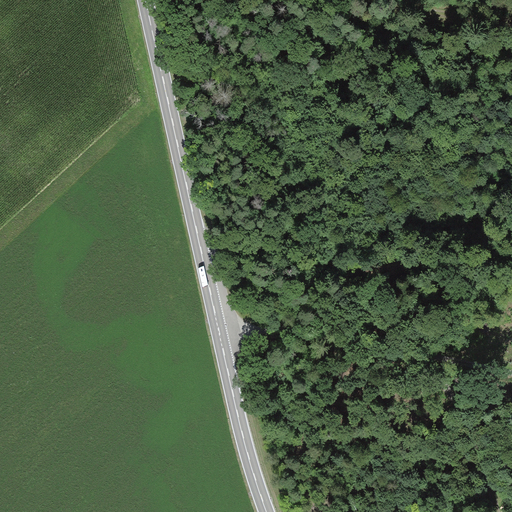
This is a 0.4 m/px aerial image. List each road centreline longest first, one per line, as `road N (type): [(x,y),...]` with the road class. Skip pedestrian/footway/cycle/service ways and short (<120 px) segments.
road 1 (primary): [(267,511),(232,391),(146,0)]
road 2 (track): [(511,373),(300,328),(217,323)]
road 3 (track): [(418,353),(451,396),(497,511)]
road 4 (track): [(511,22),(378,0)]
